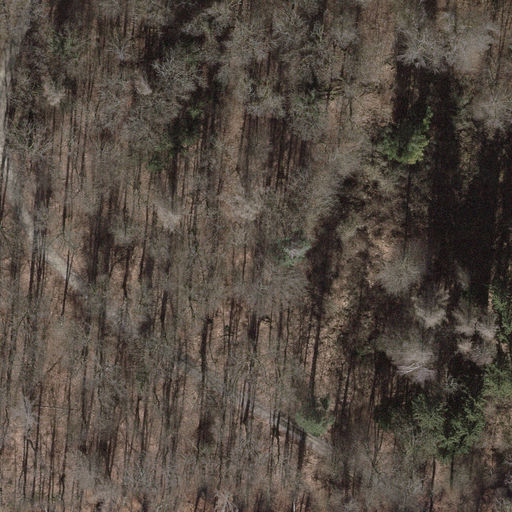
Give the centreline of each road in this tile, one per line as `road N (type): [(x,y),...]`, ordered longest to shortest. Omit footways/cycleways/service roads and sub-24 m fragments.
road 1 (track): [(421,511),(99,303),(30,233),(0,140)]
road 2 (track): [(0,123),(1,75),(30,0)]
